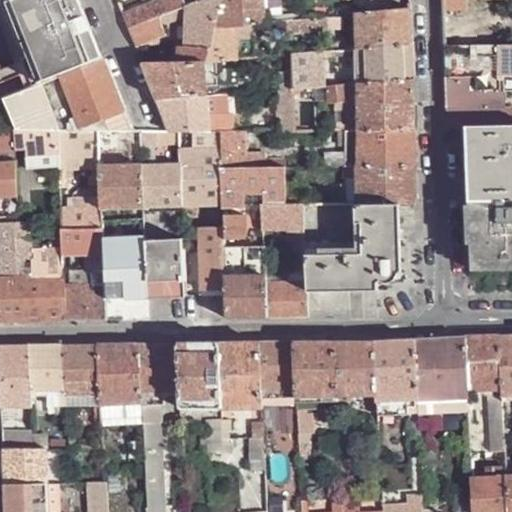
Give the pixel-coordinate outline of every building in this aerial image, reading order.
[(0,0),(0,85),(5,98),(5,99),(43,83),(62,76),(104,59),(80,0),(0,0)] [(146,0),(117,0),(122,11),(146,0)] [(187,1),(186,0),(165,0),(125,18),(130,29),(161,17),(189,5),(187,1)] [(188,17),(186,46),(179,46),(178,63),(204,61),(213,28),(220,0),(201,0),(189,5),(188,17)] [(265,13),(264,0),(220,0),(213,28),(236,26),(249,25),(266,23),(265,13)] [(280,0),(264,0),(265,13),(281,12),(280,0)] [(481,19),(480,0),(443,0),(445,47),(482,47),(481,26),(481,19)] [(511,19),(511,0),(480,0),(481,19),(511,19)] [(189,5),(161,17),(165,26),(188,17),(189,5)] [(412,8),(358,14),(359,48),(413,43),(412,8)] [(344,15),(329,17),(330,28),(344,27),(344,15)] [(161,17),(130,29),(137,46),(137,47),(168,35),(165,26),(161,17)] [(329,17),(285,21),(286,35),(330,31),(330,28),(329,17)] [(236,26),(237,39),(250,38),(249,25),(236,26)] [(236,26),(213,28),(204,61),(206,61),(238,60),(237,39),(236,26)] [(508,39),(507,26),(481,26),(482,47),(499,48),(507,48),(508,39)] [(237,39),(238,60),(255,58),(253,38),(250,38),(237,39)] [(415,80),(413,43),(359,48),(359,84),(415,80)] [(500,76),(499,48),(482,47),(445,47),(446,75),(472,76),(475,80),(475,85),(476,93),(500,92),(500,76)] [(511,64),(511,60),(511,47),(507,48),(499,48),(500,76),(511,75),(511,64)] [(325,86),(323,51),(314,52),(302,53),(294,54),(295,72),(296,89),(313,87),(325,86)] [(104,59),(62,76),(79,117),(84,115),(87,122),(105,119),(125,111),(104,59)] [(209,95),(206,61),(204,61),(178,63),(148,64),(144,65),(157,99),(209,95)] [(296,89),(295,72),(280,73),(281,90),(280,90),(280,104),(278,104),(279,117),(281,117),(281,130),(298,130),(297,113),(296,89)] [(446,75),(446,81),(466,81),(470,85),(475,85),(475,80),(472,76),(446,75)] [(62,76),(43,83),(62,130),(99,130),(133,131),(132,130),(125,111),(105,119),(87,122),(84,115),(79,117),(62,76)] [(415,80),(359,84),(360,130),(416,130),(415,80)] [(501,110),(500,92),(476,93),(470,93),(470,85),(466,81),(446,81),(448,111),(501,110)] [(62,130),(43,83),(5,99),(18,129),(59,130),(62,130)] [(359,84),(328,87),(329,98),(330,103),(349,102),(350,130),(360,130),(359,84)] [(325,86),(313,87),(315,100),(329,98),(328,87),(325,86)] [(221,94),(209,95),(211,115),(223,115),(221,94)] [(211,115),(209,95),(157,99),(170,131),(174,131),(182,132),(195,132),(213,131),(211,115)] [(5,99),(5,98),(0,99),(0,128),(15,129),(18,129),(5,99)] [(511,126),(511,110),(501,110),(448,111),(448,127),(467,127),(511,126)] [(223,115),(211,115),(213,131),(225,131),(234,131),(234,115),(223,115)] [(467,127),(468,165),(511,164),(511,126),(467,127)] [(0,151),(16,152),(15,129),(0,128),(0,151)] [(18,129),(15,129),(16,152),(27,152),(27,158),(60,156),(59,130),(18,129)] [(62,130),(59,130),(60,156),(60,168),(69,168),(94,169),(101,168),(99,130),(62,130)] [(361,167),(360,130),(350,130),(349,130),(349,138),(350,167),(359,167),(361,167)] [(418,166),(416,130),(360,130),(361,167),(418,166)] [(182,132),(174,131),(174,144),(182,144),(182,132)] [(226,168),(225,148),(225,131),(213,131),(195,132),(195,151),(183,151),(183,163),(184,205),(185,211),(226,203),(226,168)] [(248,153),(247,131),(234,131),(225,131),(225,148),(226,168),(249,168),(248,153)] [(270,159),(270,153),(248,153),(249,168),(267,168),(271,168),(270,159)] [(60,168),(60,156),(27,158),(27,169),(60,168)] [(288,168),(288,159),(270,159),(271,168),(288,167),(288,168)] [(0,162),(0,198),(18,197),(17,162),(0,162)] [(183,163),(144,165),(145,207),(184,205),(183,163)] [(511,164),(468,165),(471,201),(511,201),(511,164)] [(144,165),(101,168),(101,181),(102,198),(103,208),(103,211),(145,207),(144,165)] [(361,167),(359,167),(360,203),(401,204),(419,204),(418,166),(361,167)] [(271,168),(267,168),(267,190),(267,204),(288,204),(288,167),(271,168)] [(70,188),(69,168),(60,168),(61,188),(70,188)] [(267,190),(267,168),(249,168),(226,168),(226,203),(226,206),(247,206),(247,190),(267,190)] [(305,192),(290,192),(290,202),(305,202),(305,192)] [(102,198),(69,199),(69,204),(75,205),(75,208),(103,208),(102,198)] [(511,201),(471,201),(474,270),(511,269),(511,201)] [(403,271),(401,204),(360,203),(357,203),(358,223),(363,222),(364,253),(307,254),(308,268),(308,281),(308,290),(379,289),(379,282),(381,280),(384,282),(391,283),(396,279),(403,271)] [(306,228),(305,204),(288,204),(267,204),(265,204),(266,214),(266,219),(266,229),(290,229),(306,228)] [(103,211),(103,208),(75,208),(69,208),(62,209),(63,236),(63,249),(64,252),(87,251),(105,251),(105,247),(103,211)] [(248,213),(226,214),(226,217),(226,226),(227,237),(245,237),(248,234),(248,213)] [(31,251),(28,216),(0,217),(0,278),(33,278),(31,251)] [(217,226),(203,226),(204,295),(227,294),(227,246),(227,237),(226,226),(217,226)] [(306,228),(290,229),(291,249),(298,249),(307,249),(306,228)] [(63,249),(63,236),(54,236),(54,249),(63,249)] [(147,246),(186,245),(186,243),(186,238),(146,239),(147,246)] [(186,245),(147,246),(149,297),(188,296),(186,248),(186,245)] [(267,245),(227,246),(227,294),(228,317),(268,317),(268,282),(267,270),(267,245)] [(279,245),(267,245),(267,270),(274,270),(274,262),(279,262),(279,245)] [(107,298),(149,297),(147,246),(105,247),(105,251),(107,284),(107,298)] [(64,252),(63,249),(54,249),(31,251),(33,278),(65,275),(64,252)] [(307,249),(298,249),(298,268),(308,268),(307,254),(307,249)] [(105,251),(87,251),(88,270),(88,284),(107,284),(105,251)] [(88,284),(88,270),(71,271),(71,284),(88,284)] [(65,285),(65,275),(33,278),(0,278),(0,321),(67,320),(65,285)] [(308,281),(268,282),(268,317),(309,316),(308,290),(308,281)] [(107,298),(107,284),(88,284),(71,284),(65,285),(67,320),(109,320),(107,298)] [(511,336),(501,337),(503,371),(504,386),(504,395),(504,396),(511,395),(511,336)] [(501,337),(467,338),(468,372),(489,372),(503,371),(501,337)] [(467,338),(415,340),(419,400),(469,398),(469,387),(468,372),(467,338)] [(419,400),(415,340),(376,342),(377,395),(378,402),(406,400),(419,400)] [(296,341),(260,342),(264,388),(269,388),(298,388),(296,341)] [(339,396),(336,342),(296,341),(298,388),(299,398),(339,396)] [(260,342),(220,343),(224,408),(265,408),(265,406),(264,394),(264,388),(260,342)] [(377,395),(376,342),(336,342),(339,396),(377,395)] [(182,390),(180,343),(140,344),(143,391),(165,390),(182,390)] [(224,408),(220,343),(180,343),(182,390),(183,397),(183,404),(183,408),(224,408)] [(143,391),(140,344),(100,345),(102,394),(103,399),(103,403),(143,401),(143,391)] [(65,345),(29,346),(33,389),(37,389),(49,389),(67,388),(65,345)] [(100,345),(65,345),(67,388),(68,395),(72,394),(97,394),(102,394),(100,345)] [(33,389),(29,346),(0,346),(0,355),(3,407),(33,406),(32,395),(33,389)] [(504,386),(503,371),(489,372),(482,387),(504,386)] [(482,387),(489,372),(468,372),(469,387),(482,387)] [(68,395),(67,388),(49,389),(50,400),(58,400),(68,399),(68,395)] [(298,388),(269,388),(270,393),(264,394),(265,406),(300,405),(299,398),(298,388)] [(166,405),(165,390),(143,391),(143,401),(144,424),(150,511),(166,511),(161,405),(166,405)] [(68,399),(69,405),(103,404),(103,403),(103,399),(97,399),(97,394),(72,394),(68,395),(68,399)] [(504,396),(504,395),(490,396),(492,454),(506,453),(505,411),(504,396)] [(340,408),(339,396),(299,398),(300,405),(300,409),(309,409),(340,408)] [(469,398),(419,400),(420,414),(470,412),(469,398)] [(69,405),(68,399),(58,400),(59,410),(69,409),(69,405)] [(406,400),(378,402),(378,403),(378,408),(378,416),(407,414),(406,400)] [(419,400),(406,400),(407,414),(420,414),(419,400)] [(144,424),(143,401),(103,403),(103,404),(104,426),(144,424)] [(310,432),(309,409),(300,409),(301,432),(310,432)] [(211,437),(226,436),(225,419),(225,418),(210,419),(211,437)] [(233,419),(225,419),(226,436),(226,437),(234,437),(233,419)] [(35,439),(35,431),(4,432),(5,450),(36,449),(35,439)] [(310,432),(301,432),(302,459),(311,458),(310,432)] [(421,443),(421,432),(413,432),(414,443),(421,443)] [(79,441),(79,437),(71,437),(71,448),(76,448),(80,448),(79,441)] [(48,449),(51,448),(50,438),(35,439),(36,449),(48,449)] [(106,447),(105,438),(95,439),(95,440),(96,447),(106,447)] [(51,448),(48,449),(50,483),(62,483),(61,464),(60,455),(58,456),(58,448),(51,448)] [(5,450),(7,486),(50,483),(48,449),(36,449),(5,450)] [(60,455),(61,464),(77,463),(76,455),(60,455)] [(509,511),(508,483),(481,483),(480,479),(473,479),(474,511),(509,511)] [(51,511),(50,483),(7,486),(8,511),(51,511)] [(309,511),(309,501),(305,501),(305,511),(345,511),(345,505),(359,504),(359,511),(361,511),(361,501),(333,504),(333,511),(309,511)] [(415,511),(410,511),(424,511),(423,502),(415,503),(415,511)]
